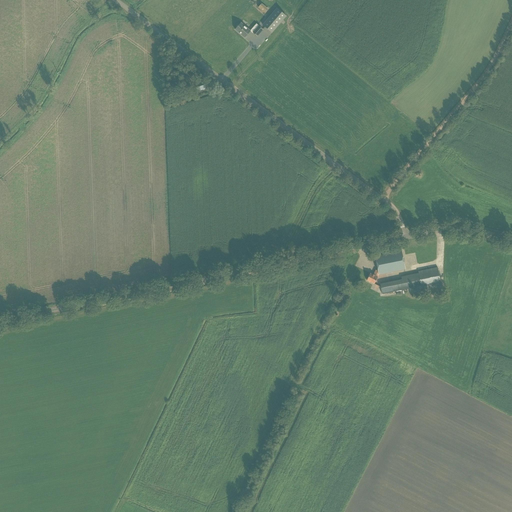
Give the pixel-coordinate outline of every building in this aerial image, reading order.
[(265,13),(269,9),(262,3),(259,7),(265,13)] [(262,25),(272,33),(286,16),(277,8),(262,25)] [(251,31),(241,23),(239,25),(238,25),(236,27),(236,28),(235,30),(244,38),(251,31)] [(263,30),(259,26),(253,33),(257,36),(263,30)] [(197,91),(205,88),(203,81),(195,84),(197,91)] [(401,251),(375,256),(377,269),(382,268),(383,273),(405,269),(401,251)] [(380,283),(380,287),(382,294),(387,293),(413,287),(414,292),(421,290),(421,291),(441,287),(437,267),(418,271),(419,273),(402,276),(402,279),(380,283)] [(366,280),(374,284),(379,274),(383,273),(382,268),(377,269),(378,270),(377,271),(376,270),(373,275),(370,273),(366,280)]
